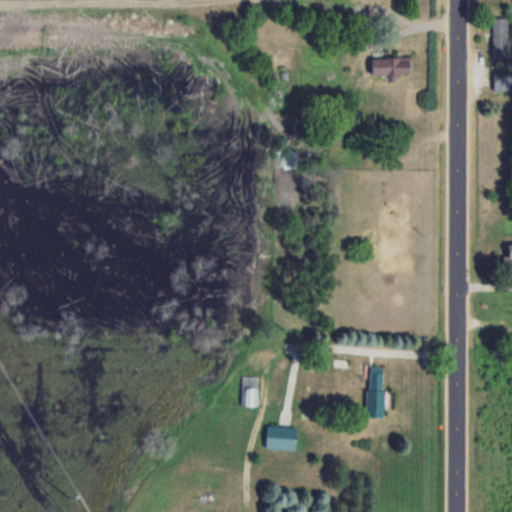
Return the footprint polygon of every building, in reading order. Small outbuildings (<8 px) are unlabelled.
[(492,57),(508,57),(508,17),(492,17),(492,57)] [(371,57),(371,75),(396,75),(396,73),(408,73),(408,57),(371,57)] [(366,366),(367,417),(383,417),(382,366),(366,366)] [(241,405),(257,405),(257,375),(241,375),(241,405)] [(296,425),(266,425),(266,449),(296,449),(296,425)]
